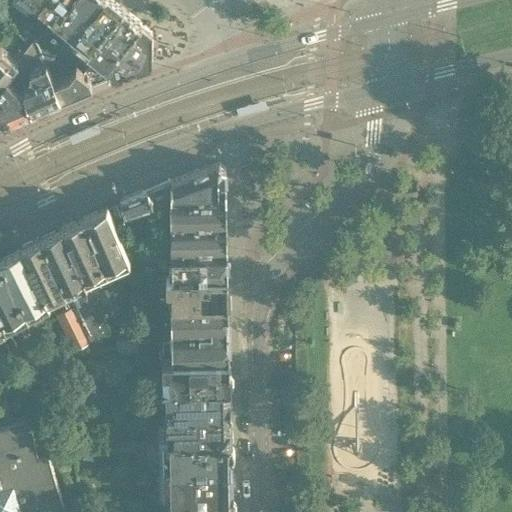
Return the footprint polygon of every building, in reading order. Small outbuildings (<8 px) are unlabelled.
[(53,17),(66,0),(37,0),(35,3),(52,17),(53,17)] [(95,0),(66,0),(53,17),(71,32),(95,0)] [(88,46),(121,5),(114,0),(95,0),(71,32),(70,32),(80,40),(88,46)] [(108,61),(139,20),(121,5),(88,46),(86,49),(93,55),(83,68),(75,62),(68,71),(57,62),(51,64),(49,59),(46,62),(60,94),(91,82),(112,73),(108,61)] [(88,46),(80,40),(70,32),(71,32),(53,17),(52,17),(44,28),(39,23),(31,34),(35,36),(46,62),(49,59),(51,64),(57,62),(68,71),(75,62),(83,68),(93,55),(86,49),(88,46)] [(152,30),(139,20),(108,61),(112,73),(151,58),(152,30)] [(60,94),(46,62),(35,36),(22,52),(25,59),(45,101),(60,94)] [(0,80),(6,74),(8,71),(10,72),(18,63),(19,62),(18,58),(1,44),(0,45),(0,80)] [(45,101),(25,59),(18,63),(23,83),(21,85),(31,107),(45,101)] [(6,74),(0,80),(0,114),(2,116),(9,117),(31,107),(21,85),(6,74)] [(467,159),(473,161),(475,158),(490,165),(500,146),(484,139),(486,135),(480,132),(476,140),(466,135),(460,146),(471,151),(467,159)] [(218,161),(172,178),(148,188),(155,204),(172,198),(226,196),(225,166),(218,161)] [(148,188),(121,199),(127,213),(155,204),(148,188)] [(226,196),(172,198),(173,223),(226,221),(226,196)] [(116,216),(127,213),(121,199),(110,203),(116,216)] [(106,205),(83,215),(106,268),(127,259),(106,205)] [(83,215),(71,220),(59,226),(83,274),(85,278),(106,268),(83,215)] [(227,248),(226,221),(173,223),(172,238),(168,238),(168,249),(171,249),(172,249),(227,248)] [(39,235),(92,339),(94,343),(110,330),(85,278),(83,274),(59,226),(39,235)] [(20,246),(45,294),(49,302),(54,312),(73,349),(75,348),(77,353),(87,349),(84,343),(92,339),(39,235),(24,243),(20,246)] [(45,294),(20,246),(0,257),(0,262),(27,314),(29,313),(49,302),(45,294)] [(227,248),(172,249),(171,249),(171,265),(168,265),(168,275),(227,274),(227,248)] [(0,312),(6,325),(15,320),(27,314),(0,262),(0,312)] [(227,274),(168,275),(165,275),(165,287),(171,286),(171,304),(228,303),(227,274)] [(228,331),(228,303),(171,304),(168,304),(169,317),(169,332),(228,331)] [(6,325),(0,312),(0,336),(9,331),(6,325)] [(27,314),(15,320),(23,336),(38,329),(29,313),(27,314)] [(25,360),(9,331),(0,336),(0,365),(3,371),(25,360)] [(229,358),(228,331),(169,332),(169,344),(170,356),(162,356),(162,359),(229,358)] [(229,386),(229,358),(162,359),(162,371),(162,387),(229,386)] [(230,413),(230,398),(229,386),(162,387),(149,387),(149,396),(165,395),(165,398),(165,414),(230,413)] [(0,511),(55,511),(55,508),(64,505),(47,449),(38,452),(27,415),(13,419),(11,412),(0,415),(0,511)] [(230,413),(165,414),(162,414),(162,425),(166,425),(166,441),(231,440),(230,413)] [(231,440),(166,441),(159,441),(159,470),(231,469),(231,440)] [(232,496),(231,469),(159,470),(159,495),(172,495),(172,497),(232,496)] [(103,511),(103,496),(82,496),(85,511),(103,511)] [(232,511),(232,496),(172,497),(172,511),(232,511)]
